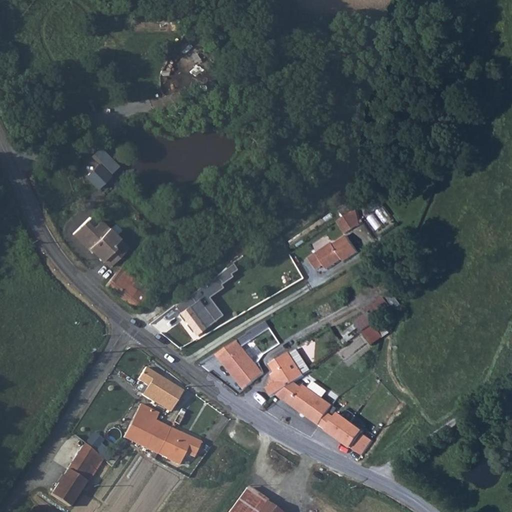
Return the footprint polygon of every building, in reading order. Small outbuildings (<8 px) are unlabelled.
[(109,176),(99,165),(87,176),(97,187),(109,176)] [(332,186),(326,191),(343,215),(348,211),(332,186)] [(385,209),(370,219),(380,234),(395,224),(385,209)] [(357,210),(339,222),(347,235),(366,223),(357,210)] [(94,212),(74,232),(89,247),(91,247),(109,266),(112,262),(116,266),(125,257),(122,253),(127,248),(94,212)] [(333,248),(332,246),(309,261),(316,272),(323,268),(326,273),(341,263),(342,266),(357,257),(346,240),(333,248)] [(118,268),(118,269),(104,286),(135,310),(146,298),(131,285),(134,281),(119,267),(118,268)] [(213,272),(191,289),(197,297),(219,280),(213,272)] [(195,334),(213,319),(197,299),(198,299),(197,297),(191,289),(170,304),(195,334)] [(369,306),(379,319),(392,309),(383,296),(369,306)] [(369,306),(366,308),(368,311),(376,320),(379,319),(369,306)] [(376,320),(368,311),(354,321),(361,331),(376,320)] [(214,351),(244,390),(263,374),(246,350),(237,338),(214,351)] [(302,383),(300,386),(293,381),(310,369),(295,348),(288,353),(287,352),(270,364),(275,372),(271,375),(276,381),(267,388),(273,396),(276,394),(351,448),(348,455),(358,460),(369,439),(358,434),(360,430),(370,430),(371,427),(360,420),(354,419),(351,422),(330,407),(333,404),(321,396),(307,387),(302,383)] [(169,411),(182,390),(145,367),(137,380),(147,386),(142,395),(169,411)] [(311,380),(307,387),(321,396),(325,390),(311,380)] [(394,400),(386,406),(388,409),(391,415),(400,408),(394,400)] [(144,447),(155,452),(166,457),(166,458),(179,465),(185,453),(193,457),(200,442),(154,422),(159,414),(140,404),(123,436),(139,444),(141,442),(146,444),(144,447)] [(86,482),(87,483),(103,459),(84,443),(51,494),(69,507),(86,482)] [(163,464),(166,458),(155,453),(152,458),(163,464)] [(280,511),(247,488),(229,511),(280,511)]
